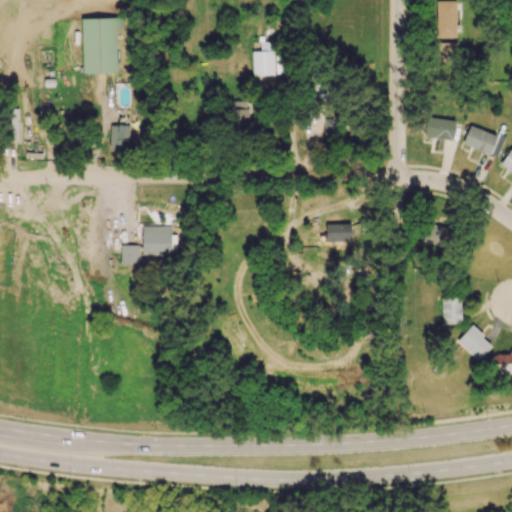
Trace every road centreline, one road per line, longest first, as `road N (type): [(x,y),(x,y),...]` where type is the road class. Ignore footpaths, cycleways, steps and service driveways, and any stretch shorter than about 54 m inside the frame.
road 1 (residential): [(0,178),(430,180),(460,188),(511,221)]
road 2 (primary): [(0,454),(141,472),(321,481),(511,462)]
road 3 (primary): [(511,425),(348,444),(210,447),(0,428)]
road 4 (residential): [(396,180),(397,0)]
